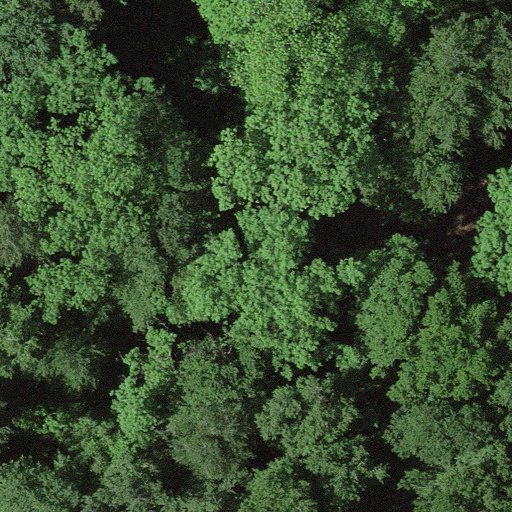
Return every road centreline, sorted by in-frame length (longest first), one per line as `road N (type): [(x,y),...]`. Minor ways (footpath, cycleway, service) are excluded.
road 1 (track): [(511,192),(313,208),(0,168)]
road 2 (track): [(427,199),(426,425),(457,511)]
